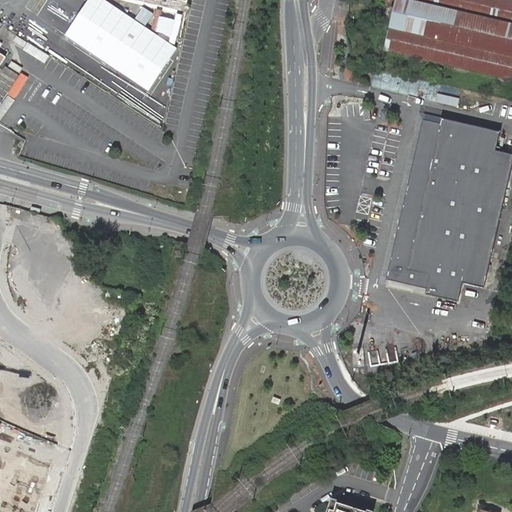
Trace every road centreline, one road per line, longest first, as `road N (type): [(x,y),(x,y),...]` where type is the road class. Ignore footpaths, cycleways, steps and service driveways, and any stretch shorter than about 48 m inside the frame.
road 1 (secondary): [(295,0),(295,193),(279,237)]
road 2 (residential): [(58,511),(86,407),(65,367),(0,316)]
road 3 (secondary): [(192,511),(227,363),(264,311)]
road 4 (secondary): [(321,241),(308,209),(309,39)]
road 5 (residential): [(434,432),(360,407),(344,393),(312,321)]
road 6 (secondary): [(134,212),(0,170)]
road 7 (secondary): [(6,183),(134,212)]
road 8 (secondary): [(134,212),(210,232),(257,255)]
